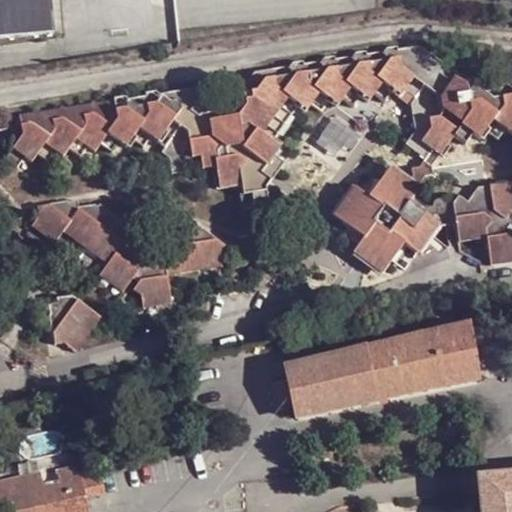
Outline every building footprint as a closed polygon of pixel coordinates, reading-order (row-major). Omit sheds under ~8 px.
[(48,0),(0,0),(0,37),(51,34),(48,0)] [(469,88),(473,85),(424,50),(403,53),(402,49),(391,51),(389,54),(372,57),(371,54),(360,56),(358,59),(339,62),(339,59),(329,61),(326,65),(308,67),(308,64),(297,65),(295,69),(258,75),(233,111),(202,116),(195,111),(200,107),(212,89),(203,82),(188,84),(190,93),(163,96),(160,94),(149,96),(150,99),(132,101),(129,98),(117,100),(118,101),(24,117),(25,137),(16,151),(27,159),(35,163),(48,145),(67,158),(80,140),(99,152),(111,136),(129,148),(142,131),(168,149),(166,153),(174,159),(175,174),(188,172),(187,162),(204,161),(206,171),(219,170),(224,192),(246,188),(248,197),(256,196),(258,208),(271,206),(268,189),(288,165),(277,158),(283,149),(265,137),(291,101),(310,114),(323,95),(341,109),(354,92),(373,103),(387,86),(405,99),(410,92),(419,81),(444,99),(458,81),(469,88)] [(477,89),(473,85),(469,88),(458,81),(444,99),(419,81),(410,92),(421,99),(417,105),(421,132),(410,145),(428,158),(434,150),(443,157),(459,138),(468,146),(476,137),(484,142),(497,124),(511,135),(511,88),(504,90),(504,93),(486,96),(481,92),(481,87),(477,89)] [(195,111),(202,116),(207,112),(200,107),(195,111)] [(437,181),(435,170),(443,157),(434,150),(428,158),(423,168),(416,169),(416,179),(411,183),(420,189),(426,182),(437,181)] [(27,159),(16,151),(10,159),(19,167),(27,159)] [(420,189),(411,183),(395,171),(372,202),(351,229),(368,241),(395,263),(408,247),(429,218),(412,207),(423,192),(420,189)] [(511,186),(484,191),(473,205),(464,200),(459,207),(464,244),(491,240),(496,267),(511,264),(511,186)] [(358,190),(338,218),(351,229),(372,202),(358,190)] [(81,209),(79,202),(40,208),(42,218),(35,228),(58,245),(66,234),(111,267),(104,277),(125,293),(147,264),(136,254),(136,243),(129,244),(117,234),(123,226),(125,223),(103,206),(101,210),(96,218),(81,209)] [(96,218),(101,210),(98,207),(93,207),(81,209),(96,218)] [(418,259),(443,228),(429,218),(408,247),(418,259)] [(154,267),(135,293),(144,298),(146,309),(174,305),(170,276),(226,269),(223,256),(230,249),(198,225),(191,233),(183,227),(160,260),(154,267)] [(117,234),(129,244),(127,229),(123,226),(117,234)] [(356,257),(385,278),(395,263),(368,241),(356,257)] [(154,267),(160,260),(136,243),(136,254),(147,264),(154,267)] [(388,295),(393,314),(424,307),(419,288),(388,295)] [(103,320),(76,299),(61,300),(61,307),(52,308),(57,345),(70,343),(81,352),(103,320)] [(484,378),(471,324),(290,368),(300,420),(484,378)] [(111,379),(107,366),(84,372),(87,384),(111,379)] [(8,406),(13,426),(41,420),(36,400),(21,404),(8,406)] [(13,511),(89,511),(107,508),(104,497),(122,494),(115,461),(69,472),(71,483),(57,487),(11,498),(13,511)] [(8,487),(11,498),(57,487),(54,476),(8,487)] [(511,511),(511,489),(489,492),(491,511),(511,511)]
